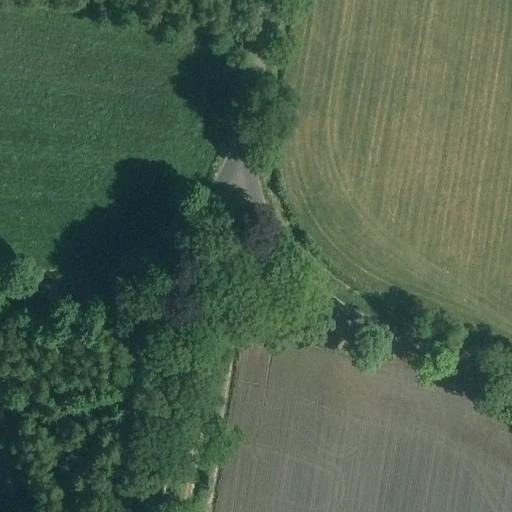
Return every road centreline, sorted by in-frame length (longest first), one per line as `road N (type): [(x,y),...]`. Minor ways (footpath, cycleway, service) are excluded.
road 1 (unclassified): [(358,328),(97,298)]
road 2 (unclassified): [(358,328),(286,250),(241,150)]
road 3 (unclassified): [(241,150),(188,227),(97,298)]
road 4 (track): [(241,150),(217,339)]
road 5 (track): [(187,511),(217,339)]
road 6 (unclassified): [(511,378),(435,343),(358,328)]
road 7 (unclassified): [(241,150),(265,0)]
